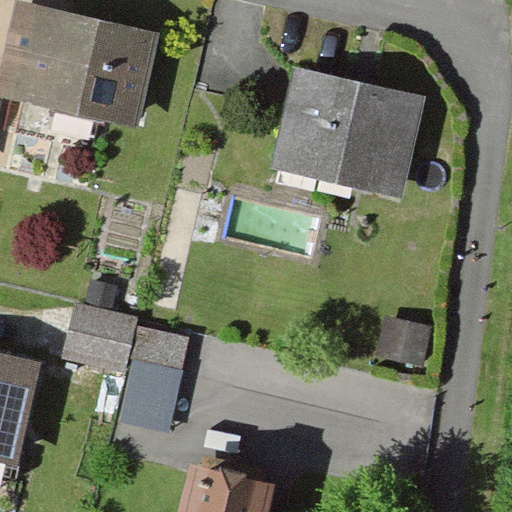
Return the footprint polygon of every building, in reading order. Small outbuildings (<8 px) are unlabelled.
[(154,32),(17,3),(0,82),(0,92),(135,121),(154,32)] [(423,100),(295,72),(275,164),(403,191),(423,100)] [(90,280),(85,306),(112,312),(118,287),(90,280)] [(85,306),(76,304),(64,357),(123,370),(135,317),(112,312),(85,306)] [(140,317),(133,347),(188,359),(195,328),(140,317)] [(431,327),(386,317),(377,355),(422,365),(431,327)] [(124,413),(173,422),(184,360),(134,352),(124,413)] [(0,455),(16,459),(37,363),(0,354),(0,455)] [(188,465),(176,511),(265,511),(272,485),(188,465)]
